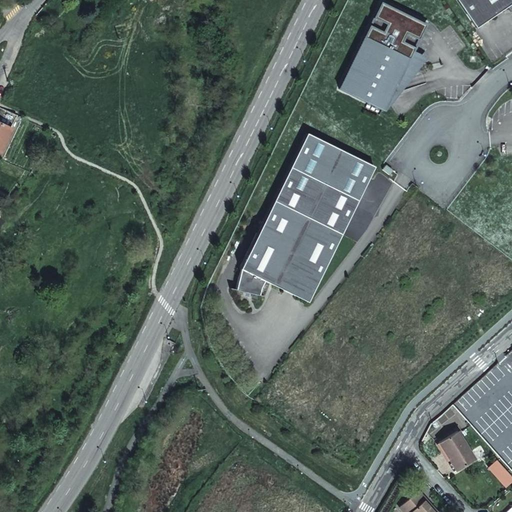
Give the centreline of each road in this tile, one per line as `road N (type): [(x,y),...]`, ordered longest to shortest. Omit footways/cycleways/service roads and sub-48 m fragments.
road 1 (secondary): [(318,0),(143,354),(54,511)]
road 2 (unknown): [(415,153),(350,260),(289,328),(262,334),(242,327),(220,278)]
road 3 (unclassified): [(511,330),(454,380),(404,444)]
